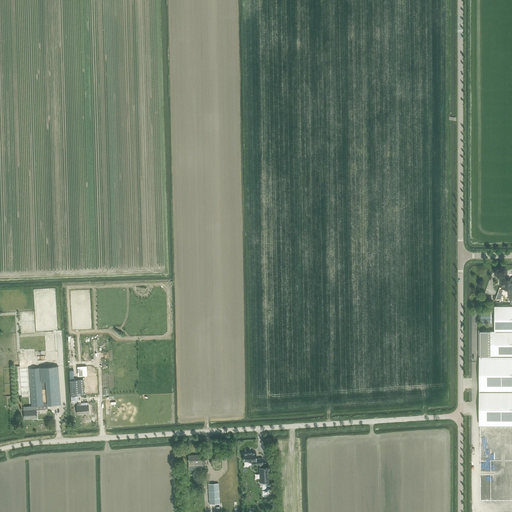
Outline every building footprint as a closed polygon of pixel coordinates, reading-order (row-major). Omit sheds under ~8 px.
[(505,282),(502,282),(502,288),(502,289),(503,289),(503,288),(508,288),(508,294),(511,293),(511,277),(511,278),(511,279),(510,280),(505,280),(505,282)] [(496,331),(480,331),(480,426),(511,425),(511,306),(496,306),(496,331)] [(36,405),(61,403),(58,366),(29,368),(32,409),(23,410),(24,418),(37,417),(36,405)] [(70,380),(71,396),(84,395),(83,379),(70,380)] [(76,402),(76,406),(77,406),(77,415),(89,414),(88,405),(80,406),(80,402),(76,402)] [(511,501),(511,425),(480,426),(480,501),(511,501)] [(248,453),(243,453),(243,462),(251,461),(251,465),(260,464),(262,464),(263,464),(262,458),(256,458),(256,452),(251,453),(251,452),(248,452),(248,453)] [(201,455),(188,455),(189,465),(189,470),(202,469),(202,468),(206,467),(205,460),(201,460),(201,455)] [(260,467),(259,467),(259,483),(269,482),(268,467),(262,467),(262,464),(260,464),(260,467)] [(219,482),(208,483),(209,504),(220,503),(219,482)]
